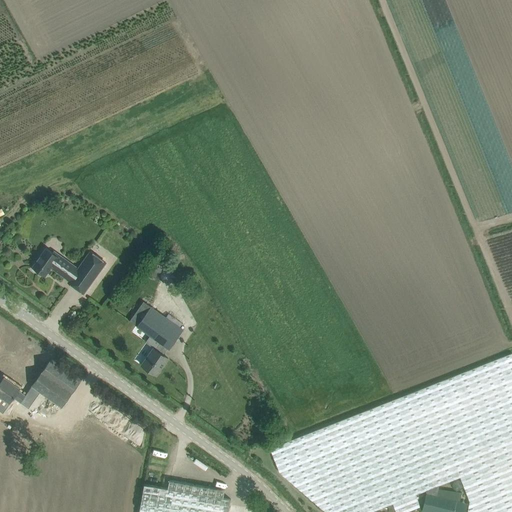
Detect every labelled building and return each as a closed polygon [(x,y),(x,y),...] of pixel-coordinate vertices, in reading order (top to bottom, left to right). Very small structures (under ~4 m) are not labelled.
[(46,248),(33,267),(34,268),(32,270),(38,274),(39,272),(45,276),(51,267),(69,281),(68,282),(84,293),(106,262),(90,251),(78,268),(59,255),(58,257),(46,248)] [(183,329),(151,306),(137,326),(160,343),(155,349),(154,348),(146,359),(142,356),(139,361),(143,364),(142,365),(156,375),(168,358),(163,354),(168,348),(169,349),(183,329)] [(511,511),(511,352),(506,355),(270,448),(280,472),(325,511),(371,511),(387,506),(393,503),(396,511),(406,511),(420,507),(415,495),(426,491),(439,485),(460,477),(469,501),(467,511),(511,511)] [(60,408),(81,379),(52,358),(25,395),(19,391),(20,388),(4,377),(0,382),(0,398),(9,404),(14,398),(27,407),(38,392),(60,408)] [(144,484),(139,511),(255,511),(255,510),(230,506),(231,499),(223,498),(224,490),(169,480),(168,488),(144,484)] [(438,489),(439,485),(426,491),(426,493),(422,511),(426,511),(466,511),(468,503),(460,501),(459,501),(461,493),(438,489)]
